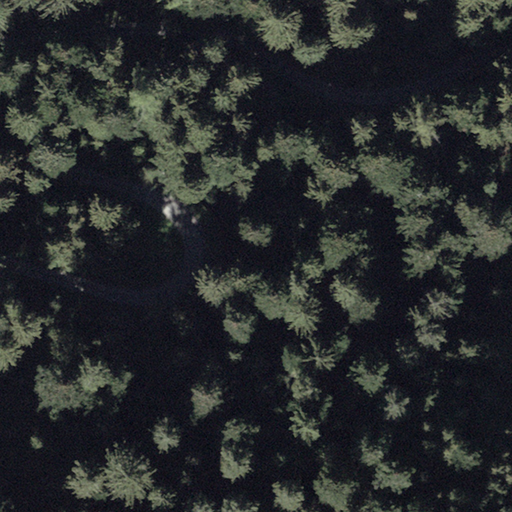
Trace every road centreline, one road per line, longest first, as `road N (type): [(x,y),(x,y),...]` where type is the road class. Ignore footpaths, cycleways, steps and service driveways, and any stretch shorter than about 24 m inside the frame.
road 1 (track): [(511,32),(379,94),(325,91),(225,49),(97,25),(0,28)]
road 2 (track): [(0,160),(83,185),(177,227),(180,275),(134,283),(0,271)]
